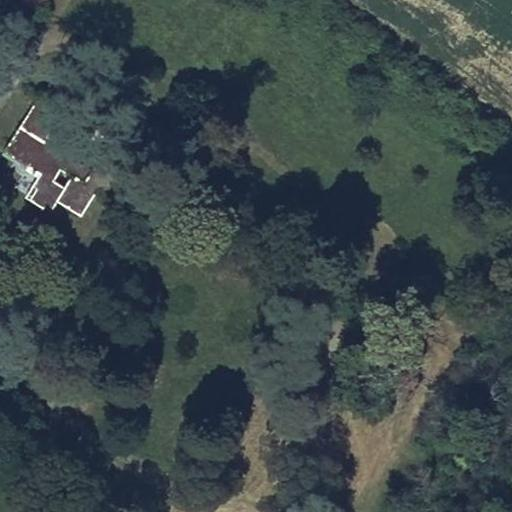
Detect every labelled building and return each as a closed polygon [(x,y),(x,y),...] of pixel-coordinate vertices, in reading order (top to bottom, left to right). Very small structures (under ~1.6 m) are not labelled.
[(74,113),(43,93),(24,126),(32,131),(18,154),(33,162),(32,167),(32,171),(40,176),(45,173),(46,173),(48,174),(63,169),(76,176),(61,198),(78,209),(93,186),(101,190),(111,196),(133,163),(127,159),(134,145),(118,134),(103,156),(97,152),(79,141),(86,130),(69,120),(74,113)] [(32,131),(24,126),(10,146),(10,149),(18,154),(32,131)] [(141,149),(134,145),(127,159),(133,163),(141,149)] [(46,173),(40,176),(30,194),(52,208),(56,206),(61,198),(76,176),(63,169),(48,174),(46,173)] [(101,190),(93,186),(78,209),(86,214),(101,190)]
